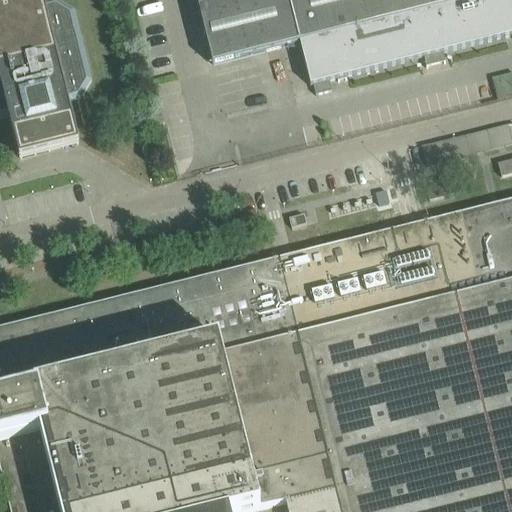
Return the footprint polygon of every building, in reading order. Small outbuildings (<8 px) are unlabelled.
[(92,82),(74,11),(55,0),(43,3),(42,0),(0,0),(0,120),(9,118),(20,161),(79,146),(68,103),(81,100),(92,82)] [(195,0),(212,67),(299,45),(310,88),(313,87),(315,97),(331,94),(328,83),(424,60),(426,70),(445,65),(442,55),(511,37),(511,3),(511,0),(195,0)] [(511,58),(496,63),(501,81),(511,78),(511,58)] [(489,137),(487,120),(476,122),(478,138),(489,137)] [(511,162),(498,166),(501,179),(511,175),(511,162)] [(511,511),(511,202),(0,330),(0,473),(9,511),(258,511),(287,505),(288,511),(511,511)]
